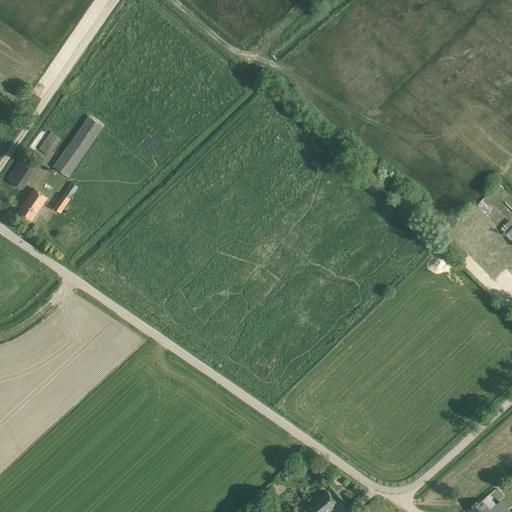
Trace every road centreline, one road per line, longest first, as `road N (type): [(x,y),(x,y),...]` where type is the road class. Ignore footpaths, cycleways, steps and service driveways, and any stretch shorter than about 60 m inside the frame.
road 1 (unclassified): [(391,494),(374,491),(0,229)]
road 2 (track): [(112,0),(0,167)]
road 3 (unclassified): [(391,494),(436,472),(511,399)]
